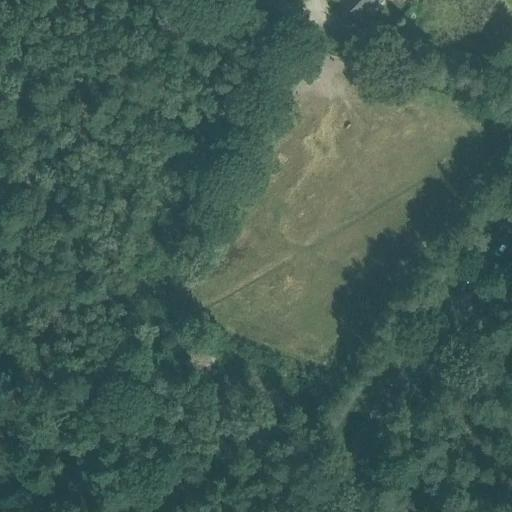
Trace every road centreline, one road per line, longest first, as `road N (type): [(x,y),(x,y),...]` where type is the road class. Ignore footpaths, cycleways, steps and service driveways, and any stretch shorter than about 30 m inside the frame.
road 1 (tertiary): [(319,511),(511,252)]
road 2 (track): [(266,0),(511,86)]
